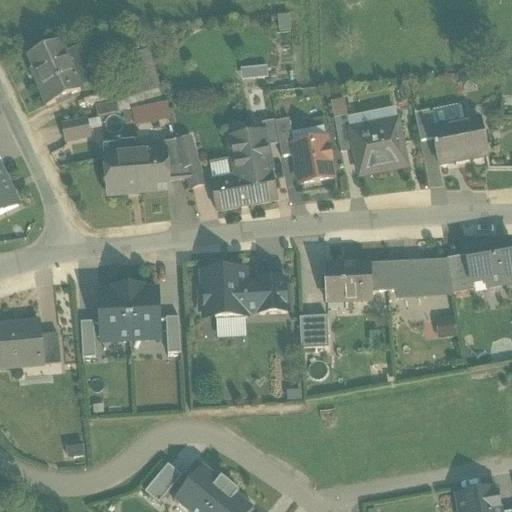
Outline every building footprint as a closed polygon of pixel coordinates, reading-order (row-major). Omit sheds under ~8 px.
[(78,50),(64,56),(59,45),(29,58),(42,88),(38,90),(46,109),(80,93),(79,91),(94,84),(78,50)] [(149,52),(117,61),(129,102),(161,92),(149,52)] [(161,92),(129,102),(116,105),(118,115),(132,113),(134,125),(135,125),(135,130),(150,127),(149,123),(169,119),(166,106),(161,92)] [(116,105),(95,109),(97,119),(118,115),(116,105)] [(458,108),(433,113),(430,116),(433,131),(432,132),(434,142),(435,150),(434,150),(435,154),(436,154),(439,169),(467,163),(466,159),(486,156),(479,122),(464,125),(461,110),(458,108)] [(429,114),(414,117),(420,145),(434,142),(432,132),(433,131),(430,116),(429,114)] [(275,125),(279,147),(281,161),(294,158),(292,149),(294,148),(289,122),(275,125)] [(86,123),(63,128),(66,143),(89,139),(86,123)] [(275,123),(262,126),(264,136),(265,136),(267,149),(279,147),(275,125),(275,123)] [(400,127),(347,137),(356,181),(381,176),(382,179),(410,173),(400,127)] [(264,136),(232,141),(230,145),(236,181),(255,178),(254,173),(271,169),(267,149),(265,136),(264,136)] [(190,139),(176,144),(178,167),(184,167),(186,172),(198,168),(190,139)] [(294,148),(292,149),(294,158),(300,188),(333,182),(330,165),(332,164),(330,152),(328,152),(326,142),(294,148)] [(176,144),(163,145),(164,154),(166,154),(167,171),(178,170),(178,167),(176,144)] [(136,145),(104,147),(109,199),(128,197),(127,192),(168,189),(168,184),(167,171),(166,154),(164,154),(137,157),(136,145)] [(178,170),(167,171),(168,184),(188,181),(186,172),(184,167),(178,167),(178,170)] [(198,168),(186,172),(188,181),(191,191),(204,188),(198,168)] [(236,181),(211,186),(216,214),(277,203),(271,169),(254,173),(255,178),(236,181)] [(0,170),(0,216),(18,208),(0,170)] [(511,244),(466,253),(466,259),(471,287),(472,287),(486,284),(487,291),(505,288),(504,283),(511,281),(511,244)] [(466,259),(447,262),(447,264),(452,291),(453,298),(474,294),(472,287),(471,287),(466,259)] [(447,264),(395,266),(397,294),(398,294),(452,291),(447,264)] [(395,266),(370,268),(372,296),(397,294),(395,266)] [(370,268),(325,270),(326,306),(372,304),(372,296),(370,268)] [(243,273),(202,275),(203,292),(200,293),(201,314),(215,314),(215,323),(246,322),(246,317),(258,316),(257,288),(244,289),(243,273)] [(257,285),(257,288),(258,316),(258,318),(287,317),(285,284),(257,285)] [(101,345),(131,343),(128,291),(121,292),(121,296),(98,297),(101,345)] [(128,291),(131,343),(161,342),(159,293),(136,295),(135,291),(128,291)] [(452,291),(398,294),(398,295),(397,295),(399,305),(454,302),(453,298),(452,291)] [(454,319),(441,322),(444,338),(457,335),(454,319)] [(178,320),(166,321),(168,358),(180,357),(178,320)] [(328,352),(327,320),(300,321),(301,353),(328,352)] [(41,324),(0,328),(0,371),(12,370),(11,364),(41,361),(42,368),(45,368),(42,337),(41,324)] [(96,361),(94,325),(80,325),(82,362),(96,361)] [(58,336),(42,337),(45,368),(61,366),(58,336)] [(99,357),(118,357),(118,346),(99,347),(99,357)] [(182,479),(168,467),(144,495),(159,507),(182,479)] [(174,504),(184,511),(210,511),(228,492),(202,471),(174,504)] [(210,511),(251,511),(228,492),(210,511)] [(455,498),(457,511),(501,511),(499,492),(455,498)]
